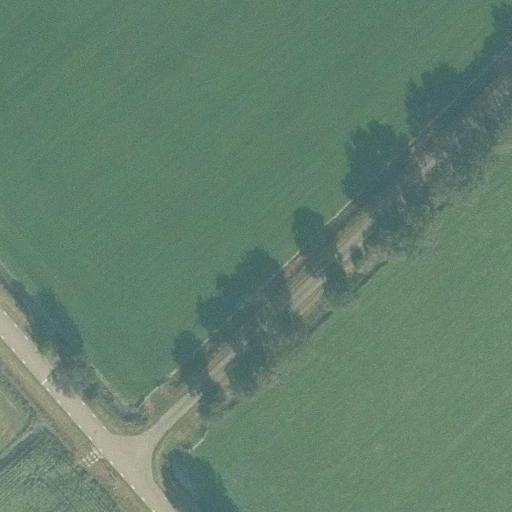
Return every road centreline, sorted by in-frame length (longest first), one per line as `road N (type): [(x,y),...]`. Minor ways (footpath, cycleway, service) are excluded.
road 1 (unclassified): [(125,466),(511,100)]
road 2 (unclassified): [(125,466),(0,322)]
